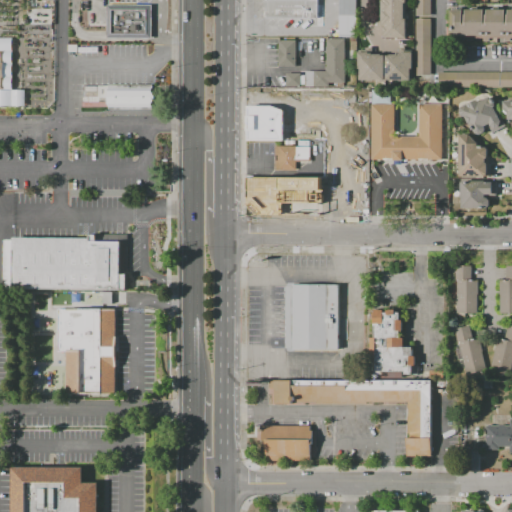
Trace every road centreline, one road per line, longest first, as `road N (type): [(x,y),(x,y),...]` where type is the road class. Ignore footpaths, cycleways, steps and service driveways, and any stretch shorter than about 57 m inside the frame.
road 1 (primary): [(221,511),(225,0)]
road 2 (primary): [(190,0),(192,511)]
road 3 (residential): [(510,486),(221,485)]
road 4 (residential): [(511,235),(223,234)]
road 5 (primary): [(191,358),(207,383),(210,463),(221,485)]
road 6 (residential): [(441,0),(443,64),(511,64)]
road 7 (primary): [(223,234),(210,211),(209,144),(190,123)]
